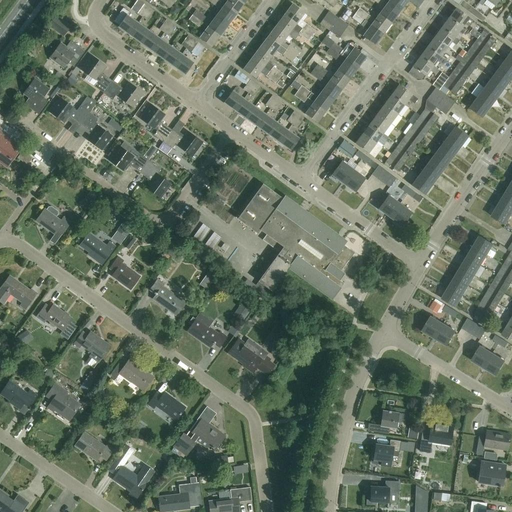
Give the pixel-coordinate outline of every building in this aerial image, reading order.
[(169,0),(161,0),(160,1),(170,8),(174,3),(169,0)] [(239,0),(227,0),(224,5),(235,14),(243,3),(239,0)] [(406,1),(404,0),(390,0),(388,4),(398,12),(406,1)] [(470,14),(474,9),(463,1),(459,5),(470,14)] [(142,17),(150,8),(145,4),(138,14),(142,17)] [(284,15),(295,24),(296,24),(302,28),(302,29),(312,36),(315,31),(299,19),(304,13),(292,4),(284,15)] [(398,12),(388,4),(380,14),(390,23),(398,12)] [(227,25),(235,14),(224,5),(216,16),(227,25)] [(118,26),(129,34),(137,23),(128,16),(130,13),(123,8),(113,21),(119,25),(118,26)] [(142,17),(147,21),(154,11),(150,8),(142,17)] [(356,13),(382,33),(390,23),(380,14),(375,20),(359,8),(356,13)] [(448,18),(461,28),(465,23),(469,26),(472,21),(468,18),(469,17),(456,8),(448,18)] [(486,18),(474,9),(470,14),(482,23),(486,18)] [(192,15),(202,23),(205,17),(196,10),(192,15)] [(501,13),(495,10),(492,15),(497,18),(501,13)] [(325,15),(335,22),(338,18),(329,11),(325,15)] [(374,44),(382,33),(356,13),(352,19),(368,30),(363,36),(374,44)] [(202,23),(192,15),(189,20),(198,27),(202,23)] [(276,26),(287,34),(295,24),(284,15),(276,26)] [(332,26),(335,22),(325,15),(322,19),(332,26)] [(208,27),(219,35),(227,25),(216,16),(208,27)] [(338,18),(335,22),(345,29),(348,25),(338,18)] [(448,18),(441,27),(459,41),(454,37),(458,32),(462,35),(465,30),(461,28),(448,18)] [(329,30),(332,26),(322,19),(319,24),(329,30)] [(164,33),(171,23),(166,20),(159,30),(164,33)] [(342,33),(345,29),(335,22),(332,26),(342,33)] [(140,42),(148,31),(137,23),(129,34),(140,42)] [(164,33),(169,36),(176,27),(171,23),(164,33)] [(287,34),(276,26),(268,37),(295,57),(299,53),(289,45),(288,47),(282,42),(287,34)] [(342,33),(332,26),(329,30),(339,38),(342,33)] [(211,46),(219,35),(208,27),(199,38),(211,46)] [(441,27),(434,37),(447,47),(451,41),(456,45),(459,41),(441,27)] [(302,29),(298,33),(308,41),(312,36),(302,29)] [(151,50),(159,39),(148,31),(140,42),(151,50)] [(483,31),(477,39),(481,43),(487,34),(483,31)] [(186,49),(193,39),(188,36),(181,45),(186,49)] [(268,37),(260,47),(271,56),(275,50),(291,62),(292,61),(296,64),(299,60),(295,57),(268,37)] [(434,37),(427,47),(440,57),(447,47),(434,37)] [(485,45),(489,49),(495,40),(491,37),(485,45)] [(162,58),(170,47),(159,39),(151,50),(162,58)] [(186,49),(191,52),(198,43),(193,39),(186,49)] [(475,51),(481,43),(477,39),(471,47),(475,51)] [(84,51),(70,41),(65,48),(59,44),(49,57),(63,68),(70,59),(75,63),(84,51)] [(329,47),(357,68),(365,57),(354,48),(353,49),(347,44),(342,49),(333,43),(329,47)] [(489,49),(485,45),(479,54),(484,57),(489,49)] [(173,66),(181,55),(170,47),(162,58),(173,66)] [(271,56),(260,47),(252,58),(279,79),(283,74),(266,62),(271,56)] [(349,79),(357,68),(329,47),(326,52),(335,60),(339,55),(345,60),(337,70),(349,79)] [(427,47),(420,56),(438,70),(439,70),(433,66),(437,61),(443,65),(446,61),(440,57),(427,47)] [(469,51),(463,59),(467,62),(473,54),(469,51)] [(192,63),(181,55),(173,66),(184,74),(192,63)] [(93,87),(103,93),(112,81),(100,73),(105,66),(91,56),(80,70),(97,82),(93,87)] [(438,70),(420,56),(412,66),(425,76),(430,70),(435,75),(438,70)] [(471,64),(475,68),(482,60),(477,56),(471,64)] [(276,83),(279,79),(252,58),(243,69),(255,77),(259,71),(276,83)] [(461,70),(467,62),(463,59),(457,67),(461,70)] [(511,65),(504,59),(497,69),(510,79),(511,77),(511,65)] [(475,68),(471,64),(465,72),(469,76),(475,68)] [(297,69),(292,65),(288,69),(294,74),(297,69)] [(314,69),(323,76),(327,71),(317,65),(314,69)] [(323,76),(314,69),(310,75),(320,81),(323,76)] [(490,79),(503,89),(510,79),(497,69),(490,79)] [(329,81),(340,89),(349,79),(337,70),(329,81)] [(444,75),(453,81),(459,73),(454,70),(448,78),(444,75)] [(453,81),(444,75),(439,82),(447,89),(453,81)] [(462,76),(456,83),(461,87),(467,79),(462,76)] [(47,89),(33,79),(24,93),(29,97),(24,104),(38,114),(48,100),(42,96),(47,89)] [(496,99),(503,89),(490,79),(483,89),(496,99)] [(248,93),(255,84),(250,80),(244,89),(248,93)] [(123,90),(112,81),(103,93),(112,100),(115,95),(132,108),(142,93),(128,83),(123,90)] [(329,81),(321,92),(332,100),(340,89),(329,81)] [(461,87),(456,83),(451,91),(456,95),(461,87)] [(248,93),(253,97),(260,87),(255,84),(248,93)] [(398,85),(391,95),(404,105),(408,99),(414,104),(417,99),(398,85)] [(324,111),(332,100),(321,92),(317,98),(302,86),(298,91),(324,111)] [(448,90),(442,86),(439,90),(445,94),(448,90)] [(432,93),(442,100),(445,95),(436,88),(432,93)] [(464,91),(461,88),(456,95),(459,98),(464,91)] [(475,98),(489,108),(496,99),(483,89),(475,98)] [(224,102),(235,110),(243,99),(232,91),(224,102)] [(316,122),(324,111),(298,91),(294,96),(303,103),(307,98),(313,103),(305,113),(316,122)] [(432,93),(429,97),(439,104),(442,100),(432,93)] [(270,109),(277,99),(272,95),(265,105),(270,109)] [(404,105),(391,95),(384,105),(397,114),(404,105)] [(445,95),(442,100),(451,107),(455,102),(445,95)] [(436,108),(439,104),(429,97),(426,101),(425,107),(432,112),(436,108)] [(68,116),(79,125),(88,112),(80,106),(76,111),(59,98),(49,112),(63,122),(68,116)] [(482,118),(489,108),(475,98),(468,108),(482,118)] [(89,99),(87,103),(91,106),(87,111),(89,113),(96,104),(89,99)] [(246,118),(254,107),(243,99),(235,110),(246,118)] [(270,109),(275,112),(282,102),(277,99),(270,109)] [(448,111),(451,107),(442,100),(439,104),(448,111)] [(448,111),(439,104),(436,108),(445,115),(448,111)] [(153,135),(162,141),(171,129),(159,121),(164,115),(150,105),(140,119),(156,130),(153,135)] [(377,114),(390,124),(397,114),(384,105),(377,114)] [(94,112),(100,117),(105,112),(98,107),(94,112)] [(265,115),(254,107),(246,118),(257,126),(265,115)] [(425,108),(419,116),(425,120),(430,112),(425,108)] [(292,124),(299,115),(294,111),(287,121),(292,124)] [(98,119),(88,112),(79,125),(91,133),(87,140),(100,150),(111,136),(94,124),(98,119)] [(383,134),(390,124),(377,114),(369,124),(383,134)] [(438,117),(434,114),(422,130),(427,133),(438,117)] [(268,134),(276,123),(265,115),(257,126),(268,134)] [(292,124),(296,128),(303,118),(299,115),(292,124)] [(425,120),(419,116),(414,124),(419,128),(425,120)] [(287,131),(276,123),(268,134),(279,142),(287,131)] [(375,143),(383,134),(369,124),(362,133),(375,143)] [(0,131),(2,129),(0,127),(0,163),(6,169),(17,153),(14,151),(19,145),(0,131)] [(412,127),(405,135),(410,139),(416,131),(412,127)] [(447,136),(460,146),(467,137),(454,127),(447,136)] [(171,129),(162,141),(171,148),(174,144),(191,156),(201,142),(188,132),(183,139),(171,129)] [(298,138),(287,131),(279,142),(290,150),(298,138)] [(375,143),(362,133),(355,143),(368,153),(375,143)] [(424,137),(420,134),(408,149),(412,153),(424,137)] [(404,147),(410,139),(405,135),(399,143),(404,147)] [(453,156),(460,146),(447,136),(440,146),(453,156)] [(343,140),(337,148),(350,158),(355,150),(343,140)] [(127,164),(138,172),(148,160),(139,153),(135,158),(118,146),(108,160),(122,170),(127,164)] [(397,146),(391,155),(396,158),(402,150),(397,146)] [(433,156),(446,166),(453,156),(440,146),(433,156)] [(358,151),(355,155),(360,159),(364,155),(358,150),(358,151)] [(32,158),(23,151),(17,158),(27,165),(32,158)] [(410,156),(405,153),(394,168),(398,172),(410,156)] [(370,159),(364,155),(360,159),(366,164),(370,159)] [(390,166),(396,158),(391,155),(385,162),(390,166)] [(426,165),(439,175),(446,166),(433,156),(426,165)] [(148,160),(138,172),(150,181),(145,188),(159,198),(170,184),(153,171),(157,167),(148,160)] [(343,183),(353,170),(341,161),(331,175),(343,183)] [(431,185),(439,175),(426,165),(418,175),(431,185)] [(396,179),(379,166),(372,175),(389,188),(396,179)] [(364,178),(353,170),(343,183),(354,192),(364,178)] [(424,195),(431,185),(418,175),(411,185),(424,195)] [(283,199),(262,183),(236,218),(256,233),(259,229),(273,239),(269,245),(278,252),(257,281),(271,290),(288,267),(330,298),(342,282),(338,279),(343,272),(340,270),(353,252),(299,211),(300,209),(284,197),(283,199)] [(416,194),(405,185),(401,190),(413,198),(416,194)] [(97,195),(91,191),(80,205),(86,210),(97,195)] [(498,206),(511,214),(511,213),(511,200),(504,195),(498,206)] [(378,209),(389,218),(399,204),(388,196),(378,209)] [(421,204),(427,211),(433,205),(427,198),(421,204)] [(98,206),(93,203),(82,219),(84,221),(92,210),(94,212),(98,206)] [(399,204),(389,218),(401,226),(411,212),(399,204)] [(511,214),(498,206),(491,216),(505,225),(511,214)] [(46,210),(44,209),(35,221),(54,235),(56,231),(61,235),(70,223),(63,217),(60,221),(55,218),(58,214),(57,211),(51,207),(48,207),(46,210)] [(136,224),(127,218),(118,230),(127,237),(136,224)] [(197,235),(204,240),(213,229),(206,224),(197,235)] [(217,232),(207,246),(214,251),(224,237),(217,232)] [(106,246),(89,233),(79,246),(92,255),(90,257),(101,265),(114,247),(109,243),(106,246)] [(479,236),(473,246),(487,255),(493,244),(479,236)] [(481,265),(487,255),(473,246),(467,257),(481,265)] [(475,276),(481,265),(467,257),(460,267),(475,276)] [(503,265),(508,268),(511,261),(511,258),(508,257),(503,265)] [(122,261),(117,258),(109,268),(114,272),(111,276),(130,290),(139,277),(120,263),(122,261)] [(503,265),(498,274),(503,277),(508,268),(503,265)] [(454,278),(468,286),(475,276),(460,267),(454,278)] [(30,291),(9,276),(1,288),(0,289),(0,301),(3,304),(10,294),(22,303),(19,306),(24,309),(36,293),(31,290),(30,291)] [(491,286),(496,289),(501,280),(496,277),(491,286)] [(448,288),(462,297),(468,286),(454,278),(448,288)] [(164,285),(157,280),(149,291),(155,295),(152,299),(175,315),(184,303),(162,287),(164,285)] [(480,288),(486,291),(490,284),(485,281),(480,288)] [(256,286),(250,282),(247,286),(265,298),(270,291),(258,282),(256,286)] [(505,282),(500,291),(504,294),(510,285),(505,282)] [(491,286),(486,295),(490,298),(496,289),(491,286)] [(456,307),(462,297),(448,288),(441,298),(456,307)] [(499,303),(504,294),(500,291),(494,300),(499,303)] [(479,306),(483,309),(489,301),(484,298),(479,306)] [(243,301),(233,315),(242,322),(253,308),(243,301)] [(442,305),(434,301),(429,308),(437,313),(442,305)] [(487,311),(492,314),(497,306),(492,303),(487,311)] [(70,321),(72,319),(52,305),(50,308),(45,305),(36,317),(44,322),(46,319),(49,321),(49,325),(53,327),(56,326),(62,330),(59,334),(67,340),(77,326),(70,321)] [(447,305),(444,310),(449,314),(453,309),(447,305)] [(479,306),(473,315),(478,318),(483,309),(479,306)] [(449,314),(455,318),(459,313),(453,309),(449,314)] [(492,314),(487,311),(482,320),(487,323),(492,314)] [(201,312),(196,319),(187,331),(209,347),(212,343),(219,348),(226,337),(220,332),(218,335),(209,328),(214,321),(201,312)] [(422,331),(435,338),(443,324),(431,317),(422,331)] [(498,344),(501,339),(468,319),(462,329),(480,340),(483,335),(498,344)] [(443,324),(435,338),(447,346),(455,332),(443,324)] [(511,340),(511,326),(508,324),(502,334),(511,340)] [(87,336),(82,332),(74,344),(79,348),(81,345),(100,359),(109,346),(90,332),(87,336)] [(245,345),(238,339),(228,353),(247,367),(246,368),(252,373),(256,368),(261,371),(270,360),(265,356),(262,360),(255,354),(260,348),(249,340),(245,345)] [(282,341),(274,339),(271,354),(279,356),(282,341)] [(498,344),(505,348),(508,343),(501,339),(498,344)] [(472,361),(484,368),(492,354),(480,347),(472,361)] [(492,354),(484,368),(496,375),(504,361),(492,354)] [(152,378),(128,360),(123,367),(118,364),(109,376),(115,380),(119,374),(131,382),(131,381),(143,390),(152,378)] [(75,379),(82,384),(92,371),(85,365),(75,379)] [(0,393),(0,394),(19,408),(18,410),(24,415),(29,408),(28,407),(37,395),(29,390),(27,393),(9,381),(0,393)] [(67,391),(55,383),(45,396),(52,401),(47,407),(53,412),(54,410),(69,421),(80,404),(65,394),(67,391)] [(185,408),(164,393),(161,397),(155,393),(147,405),(153,409),(155,406),(176,420),(185,408)] [(398,413),(382,411),(380,425),(378,425),(377,432),(388,434),(389,427),(396,428),(397,422),(401,423),(403,414),(398,414),(398,413)] [(224,437),(201,419),(195,427),(193,425),(185,436),(183,434),(174,446),(186,455),(195,443),(194,442),(196,439),(210,450),(212,447),(213,448),(213,447),(217,450),(221,445),(219,443),(224,437)] [(146,428),(137,422),(133,428),(141,434),(146,428)] [(453,426),(431,422),(429,434),(422,433),(420,451),(430,453),(432,441),(450,444),(453,426)] [(419,429),(410,427),(408,438),(417,440),(419,429)] [(510,434),(486,431),(485,438),(479,436),(476,455),(482,456),(484,447),(507,451),(510,434)] [(105,447),(83,432),(74,446),(96,461),(100,456),(106,460),(113,449),(107,444),(105,447)] [(401,442),(390,440),(389,447),(376,445),(373,459),(382,460),(381,466),(390,468),(392,451),(400,452),(401,442)] [(228,445),(229,453),(237,452),(236,444),(228,445)] [(111,465),(119,471),(113,479),(130,492),(128,494),(136,499),(147,483),(146,483),(153,472),(144,466),(137,477),(122,466),(134,450),(125,445),(111,465)] [(506,465),(481,461),(478,482),(491,484),(490,485),(500,487),(500,485),(502,485),(506,465)] [(387,488),(371,487),(370,495),(368,495),(367,505),(377,505),(377,502),(388,503),(389,493),(398,493),(398,482),(387,481),(387,488)] [(199,483),(192,484),(179,486),(180,495),(158,497),(159,511),(163,511),(190,509),(189,498),(201,496),(199,483)] [(251,501),(249,488),(229,490),(230,499),(209,501),(210,511),(238,511),(238,502),(251,501)] [(0,511),(19,511),(27,501),(18,495),(13,501),(0,491),(0,511)] [(426,511),(428,496),(416,495),(414,511),(426,511)] [(485,504),(471,502),(470,511),(492,511),(493,511),(484,510),(485,504)]
